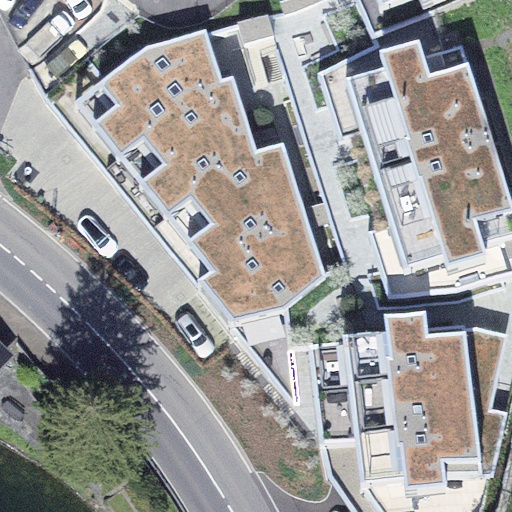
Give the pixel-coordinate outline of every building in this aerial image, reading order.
[(374,0),(381,15),(414,0),(421,0),(425,10),(448,0),(374,0)] [(121,164),(144,147),(221,84),(206,35),(150,52),(99,92),(117,113),(93,131),(121,164)] [(475,100),(460,52),(424,64),(420,51),(381,63),(385,76),(344,89),(359,136),(475,100)] [(168,224),(192,206),(256,155),(233,81),(221,84),(144,147),(163,172),(141,190),(168,224)] [(490,147),(475,100),(359,136),(374,183),(490,147)] [(189,250),(212,280),(304,214),(282,146),(256,155),(192,206),(211,231),(189,250)] [(505,194),(490,147),(374,183),(389,231),(505,194)] [(511,243),(511,215),(505,194),(389,231),(404,278),(444,265),(448,278),(487,266),(483,253),(511,243)] [(325,281),(304,214),(212,280),(199,291),(231,331),(284,315),(325,281)] [(471,379),(465,330),(427,334),(425,320),(385,325),(387,339),(344,344),(350,393),(471,379)] [(0,366),(8,358),(0,350),(0,366)] [(477,429),(471,379),(350,393),(356,443),(477,429)] [(483,478),(477,429),(356,443),(361,492),(403,487),(405,502),(446,497),(444,483),(483,478)]
